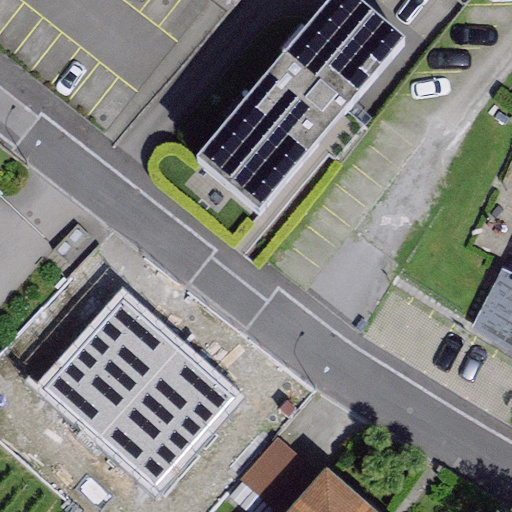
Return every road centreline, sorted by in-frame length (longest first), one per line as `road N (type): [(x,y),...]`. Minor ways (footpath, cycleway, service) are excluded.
road 1 (unclassified): [(511,468),(295,336),(0,91)]
road 2 (unknown): [(511,44),(295,336)]
road 3 (unknown): [(99,168),(253,0)]
